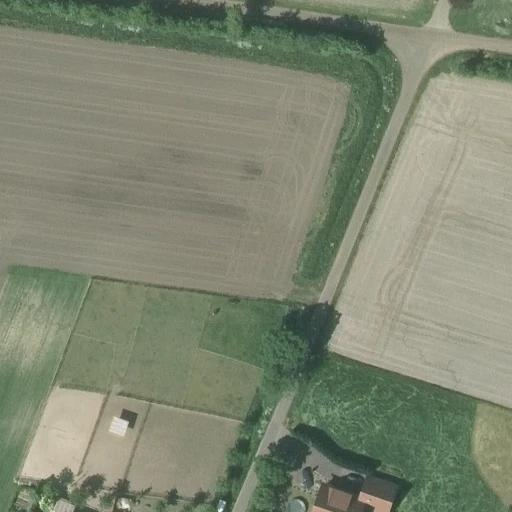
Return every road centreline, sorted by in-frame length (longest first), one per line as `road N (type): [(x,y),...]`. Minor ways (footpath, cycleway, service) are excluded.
road 1 (unclassified): [(241,511),(426,33)]
road 2 (unclassified): [(188,0),(426,33)]
